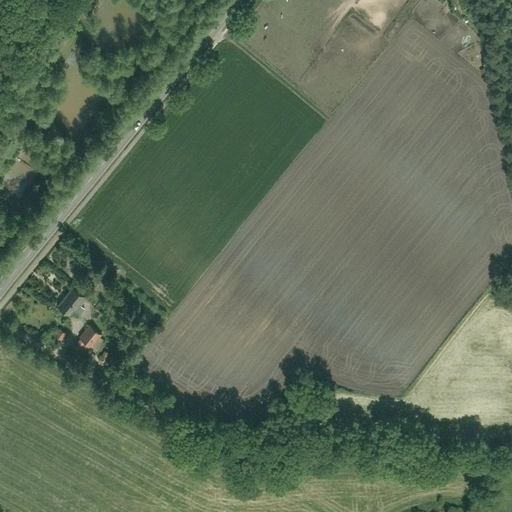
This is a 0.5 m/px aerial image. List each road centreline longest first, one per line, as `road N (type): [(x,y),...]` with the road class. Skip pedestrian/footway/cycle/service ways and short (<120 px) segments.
road 1 (track): [(511,436),(292,451),(237,443),(0,324)]
road 2 (tertiary): [(0,293),(241,0)]
